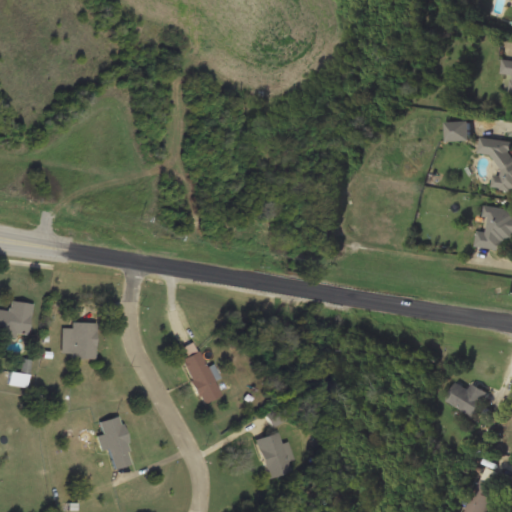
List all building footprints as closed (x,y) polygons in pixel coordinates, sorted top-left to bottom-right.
[(511,60),(502,60),(502,74),(511,74),(511,60)] [(511,155),(509,155),(511,142),(480,136),(477,152),(497,156),(491,186),(511,189),(511,155)] [(474,246),(502,250),(504,237),(511,237),(511,208),(485,204),(482,228),(477,227),(474,246)] [(30,303),(9,300),(8,312),(0,310),(0,330),(26,334),(30,303)] [(95,322),(70,322),(70,358),(95,358),(95,322)] [(218,395),(195,341),(182,346),(186,356),(181,358),(200,403),(218,395)] [(472,382),(467,389),(455,381),(444,398),(471,416),(487,392),(472,382)] [(99,420),(112,467),(131,462),(118,415),(99,420)] [(267,478),(289,472),(285,460),(291,458),(286,441),(280,443),(276,431),(255,438),(267,478)] [(484,511),(497,486),(479,477),(462,511),(484,511)]
